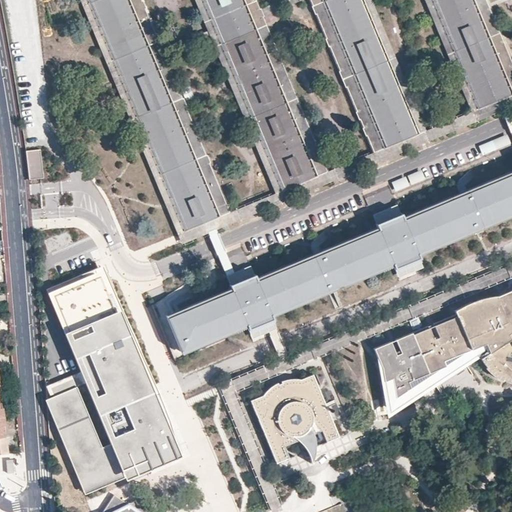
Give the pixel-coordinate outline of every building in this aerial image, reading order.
[(80,0),(82,3),(128,117),(138,141),(166,207),(178,235),(181,234),(184,233),(173,204),(141,129),(87,0),(80,0)] [(156,65),(129,0),(87,0),(141,129),(173,204),(184,233),(220,218),(156,65)] [(166,61),(141,0),(129,0),(156,65),(220,218),(224,216),(229,214),(210,165),(166,61)] [(284,191),(204,0),(194,0),(211,42),(275,195),(279,193),(284,191)] [(204,0),(284,191),(316,178),(242,0),(204,0)] [(242,0),(316,178),(321,175),(327,173),(262,14),(256,0),(242,0)] [(386,148),(324,0),(310,0),(374,153),(380,151),(386,148)] [(324,0),(386,148),(419,134),(363,0),(324,0)] [(363,0),(419,134),(423,133),(428,131),(373,0),(363,0)] [(432,0),(423,0),(425,4),(455,79),(459,89),(470,113),(474,112),(478,110),(432,0)] [(472,0),(432,0),(478,110),(511,96),(472,0)] [(472,0),(511,96),(511,95),(511,65),(485,0),(472,0)] [(181,241),(183,246),(209,235),(213,233),(216,232),(502,112),(510,109),(511,108),(511,95),(511,96),(478,110),(474,112),(470,113),(428,131),(423,133),(419,134),(386,148),(380,151),(374,153),(347,165),(327,173),(321,175),(316,178),(284,191),(279,193),(275,195),(244,208),(229,214),(224,216),(220,218),(184,233),(181,234),(178,235),(181,241)] [(502,112),(511,136),(511,115),(510,109),(502,112)] [(40,151),(26,152),(28,181),(40,180),(43,179),(40,151)] [(412,183),(423,178),(421,172),(410,176),(412,183)] [(290,269),(258,282),(256,277),(251,278),(247,280),(240,283),(235,285),(231,287),(233,292),(177,316),(170,319),(168,319),(182,353),(191,350),(216,339),(248,326),(250,332),(254,330),(259,328),(266,325),(270,323),(274,322),(272,316),(304,303),(329,292),(334,290),(338,288),(394,265),(396,271),(417,262),(421,261),(419,255),(479,230),(511,216),(511,176),(405,221),(402,216),(398,217),(377,226),(380,231),(325,254),(315,258),(290,269)] [(214,246),(227,278),(231,276),(234,275),(221,243),(216,232),(213,233),(209,235),(214,246)] [(426,301),(289,358),(290,360),(286,361),(283,363),(282,361),(219,387),(221,391),(223,398),(269,509),(270,511),(286,511),(283,505),(275,486),(238,395),(319,362),(340,353),(362,343),(511,281),(511,265),(436,297),(433,298),(426,301)] [(87,408),(79,388),(47,402),(88,497),(178,457),(100,278),(55,297),(101,402),(87,408)] [(457,318),(413,336),(412,335),(374,351),(382,370),(385,383),(392,381),(396,400),(411,390),(408,384),(440,371),(446,368),(446,367),(444,363),(465,354),(486,345),(487,350),(488,352),(489,355),(481,360),(484,365),(486,369),(485,370),(489,374),(493,378),(498,381),(503,384),(503,382),(508,385),(511,385),(511,291),(506,295),(497,298),(488,299),(480,300),(473,303),(465,306),(458,310),(454,313),(457,318)] [(285,347),(278,331),(274,332),(270,334),(277,351),(282,361),(283,363),(286,361),(290,360),(289,358),(285,347)] [(411,390),(396,400),(392,381),(385,383),(390,413),(487,350),(486,345),(471,352),(465,354),(446,367),(446,368),(440,371),(411,390)] [(285,448),(298,443),(303,446),(305,450),(308,454),(310,460),(312,465),(313,464),(315,458),(316,453),(316,446),(315,441),(314,437),(314,436),(322,433),(327,444),(339,439),(313,376),(302,381),(301,381),(296,381),(291,381),(285,382),(281,383),(282,385),(279,386),(278,385),(276,385),(273,388),(267,392),(263,397),(251,402),(277,465),(290,460),(285,448)] [(6,436),(4,437),(2,424),(4,424),(5,424),(4,416),(0,416),(0,452),(8,452),(6,436)] [(14,468),(13,457),(5,458),(6,472),(15,472),(14,468)] [(151,511),(145,496),(133,502),(128,502),(116,494),(103,511),(151,511)]
